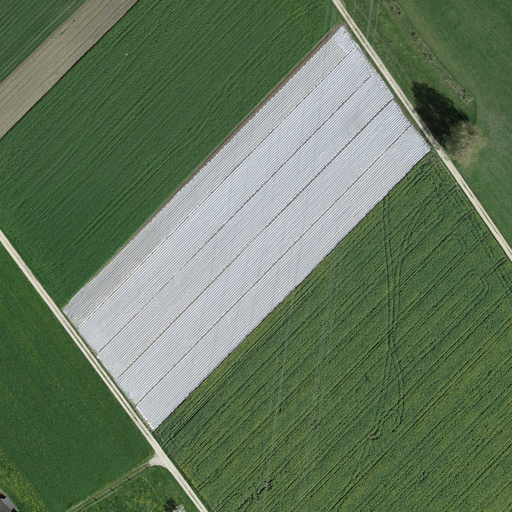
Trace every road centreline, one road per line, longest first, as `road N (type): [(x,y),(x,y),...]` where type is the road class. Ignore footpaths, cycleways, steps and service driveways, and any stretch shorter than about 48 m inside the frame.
road 1 (track): [(335,0),(511,258)]
road 2 (track): [(160,453),(0,235)]
road 3 (track): [(203,511),(160,453),(73,511)]
